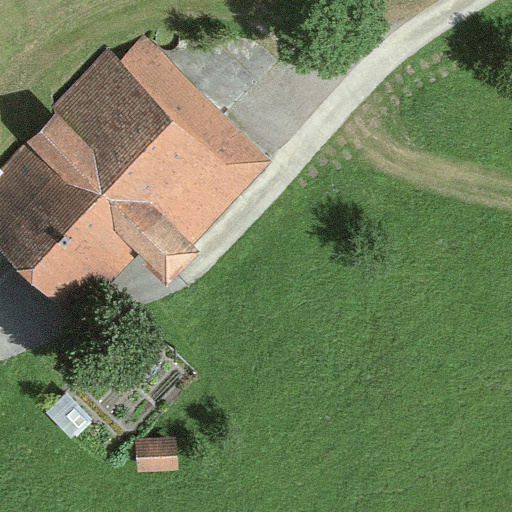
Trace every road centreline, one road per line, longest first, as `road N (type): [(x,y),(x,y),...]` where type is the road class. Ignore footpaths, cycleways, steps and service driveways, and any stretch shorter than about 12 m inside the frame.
road 1 (track): [(482,0),(422,35),(366,84),(188,276)]
road 2 (track): [(511,185),(404,155),(341,110)]
